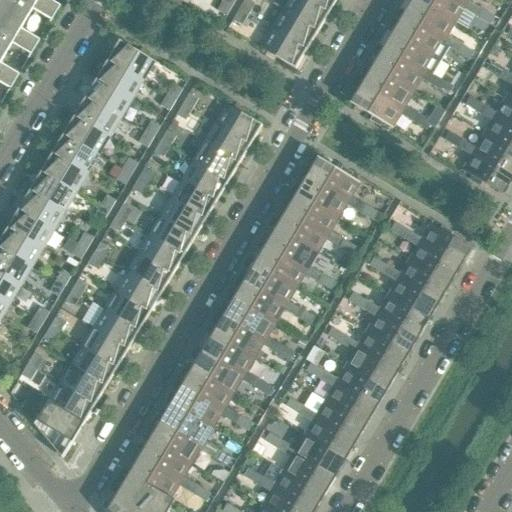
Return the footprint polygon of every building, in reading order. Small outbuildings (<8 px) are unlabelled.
[(0,0),(0,16),(6,20),(17,0),(0,0)] [(52,21),(61,6),(51,0),(17,0),(6,20),(21,29),(33,9),(51,20),(52,21)] [(227,17),(233,6),(224,0),(217,11),(227,17)] [(249,15),(255,4),(248,0),(245,0),(240,10),(249,15)] [(330,13),(307,0),(291,0),(285,12),(319,32),(326,20),(325,19),(327,16),(328,16),(330,13)] [(307,0),(330,13),(337,2),(336,1),(336,0),(307,0)] [(455,22),(418,0),(416,4),(419,6),(416,10),(414,9),(410,15),(408,18),(444,40),(447,36),(455,22)] [(465,4),(457,0),(418,0),(455,22),(463,9),(477,17),(481,9),(467,1),(465,4)] [(495,18),(481,9),(477,17),(491,26),(493,22),(495,18)] [(242,26),(249,15),(240,10),(233,20),(242,26)] [(319,32),(285,12),(274,30),(308,50),(315,39),(313,38),(316,34),(317,35),(319,32)] [(399,32),(397,35),(441,61),(449,48),(456,52),(461,44),(447,36),(444,40),(408,18),(407,18),(406,22),(402,28),(404,29),(402,34),(399,32)] [(31,55),(40,40),(41,40),(39,39),(21,29),(6,20),(0,29),(0,62),(1,63),(13,43),(31,54),(30,55),(31,55)] [(308,50),(274,30),(262,50),(267,53),(265,57),(274,62),(276,58),(296,70),(303,57),(302,57),(305,53),(306,54),(308,50)] [(389,50),(387,53),(424,75),(426,71),(432,75),(441,61),(397,35),(396,39),(398,40),(395,45),(393,44),(389,50)] [(154,61),(149,58),(152,54),(142,48),(140,53),(120,41),(118,45),(119,46),(117,49),(115,49),(109,60),(143,81),(154,61)] [(474,53),(461,44),(456,52),(470,60),(472,57),(474,53)] [(424,75),(387,53),(385,57),(381,64),(384,65),(382,70),(379,68),(377,71),(413,92),(421,79),(435,87),(440,79),(432,75),(426,71),(424,75)] [(143,81),(109,60),(107,64),(108,64),(105,68),(104,67),(97,79),(132,100),(143,81)] [(11,90),(20,74),(19,73),(19,74),(1,63),(0,62),(0,82),(10,88),(10,89),(11,90)] [(489,66),(486,70),(500,79),(505,71),(491,63),(489,66)] [(413,92),(377,71),(375,75),(377,76),(375,80),(373,79),(369,86),(369,85),(366,88),(402,110),(405,106),(413,92)] [(511,75),(505,71),(500,79),(511,85),(511,90),(506,101),(511,103),(511,75)] [(132,100),(97,79),(95,82),(96,83),(94,87),(93,86),(86,98),(121,118),(132,100)] [(453,88),(440,79),(435,87),(449,96),(451,92),(453,88)] [(176,101),(183,90),(173,85),(167,95),(176,101)] [(402,110),(366,88),(364,92),(365,92),(361,99),(363,100),(360,104),(358,102),(355,106),(373,117),(370,121),(381,127),(383,123),(392,128),(400,114),(414,122),(419,114),(405,106),(402,110)] [(192,110),(199,99),(189,94),(183,105),(192,110)] [(170,112),(176,101),(167,95),(161,106),(170,112)] [(121,118),(86,98),(84,101),(85,102),(83,105),(82,104),(75,116),(109,137),(121,118)] [(468,102),(466,106),(479,114),(484,106),(470,98),(468,102)] [(498,114),(496,118),(511,127),(511,103),(506,101),(498,114)] [(262,126),(243,114),(246,110),(236,104),(234,109),(228,106),(217,125),(251,145),(258,134),(257,133),(259,130),(260,130),(262,126)] [(186,121),(192,110),(183,105),(177,116),(186,121)] [(484,106),(479,114),(493,122),(485,135),(511,151),(511,127),(496,118),(498,114),(484,106)] [(419,114),(414,122),(428,131),(430,127),(433,123),(419,114)] [(109,137),(75,116),(73,119),(74,120),(72,124),(71,123),(64,135),(98,155),(109,137)] [(155,138),(161,127),(152,121),(145,132),(155,138)] [(251,145),(217,125),(206,143),(240,164),(247,152),(246,152),(248,148),(249,149),(251,145)] [(171,147),(177,137),(168,131),(161,142),(171,147)] [(148,149),(155,138),(145,132),(139,143),(148,149)] [(447,137),(445,140),(459,149),(463,141),(449,133),(447,137)] [(98,155),(64,135),(62,138),(63,139),(61,142),(60,142),(53,153),(87,174),(98,155)] [(477,149),(475,153),(511,175),(511,174),(511,151),(485,135),(477,149)] [(463,141),(459,149),(472,157),(464,172),(472,177),(470,180),(480,186),(483,183),(501,193),(503,189),(500,188),(503,183),(505,184),(509,178),(511,175),(475,153),(477,149),(463,141)] [(164,158),(171,147),(161,142),(155,153),(164,158)] [(240,164),(206,143),(195,162),(229,182),(236,171),(235,170),(237,167),(238,167),(240,164)] [(87,174),(53,153),(51,156),(52,157),(50,161),(49,160),(42,172),(76,192),(87,174)] [(133,175),(139,164),(130,159),(123,169),(133,175)] [(360,182),(351,177),(353,173),(343,167),(340,171),(323,160),(320,165),(322,167),(320,171),(318,170),(314,176),(311,179),(348,200),(351,197),(360,182)] [(229,182),(195,162),(184,181),(218,201),(225,189),(224,189),(226,185),(227,186),(229,182)] [(148,185),(155,174),(146,168),(139,179),(148,185)] [(126,186),(133,175),(123,169),(117,180),(126,186)] [(76,192),(42,172),(40,175),(41,176),(39,179),(38,179),(31,190),(65,211),(76,192)] [(142,195),(148,185),(139,179),(133,190),(142,195)] [(348,200),(311,179),(310,183),(306,189),(308,190),(306,195),(303,193),(301,196),(338,218),(346,205),(360,213),(365,205),(351,197),(348,200)] [(218,201),(184,181),(173,199),(207,220),(214,208),(213,207),(215,204),(216,204),(218,201)] [(65,211),(31,190),(29,194),(30,194),(28,198),(27,197),(20,209),(54,230),(65,211)] [(111,212),(117,201),(108,196),(101,206),(111,212)] [(338,218),(301,196),(300,200),(302,201),(299,206),(297,204),(293,211),(290,214),(327,235),(330,232),(338,218)] [(207,220),(173,199),(161,218),(196,238),(203,226),(202,226),(204,222),(205,223),(207,220)] [(126,221),(133,211),(123,205),(117,216),(126,221)] [(376,217),(378,213),(365,205),(360,213),(374,221),(376,217)] [(104,223),(111,212),(101,206),(95,217),(104,223)] [(54,230),(20,209),(18,212),(19,213),(17,217),(16,216),(9,228),(43,248),(54,230)] [(327,235),(290,214),(289,218),(286,224),(287,225),(285,230),(283,228),(280,231),(317,253),(325,240),(339,248),(344,240),(330,232),(327,235)] [(120,232),(126,221),(117,216),(111,227),(120,232)] [(196,238),(161,218),(150,236),(185,257),(192,245),(190,245),(193,241),(194,241),(196,238)] [(405,239),(409,231),(395,223),(393,227),(391,231),(405,239)] [(468,247),(451,237),(453,233),(442,226),(440,230),(432,225),(423,240),(421,244),(457,266),(459,262),(458,262),(462,255),(461,254),(463,250),(465,251),(468,247)] [(43,248),(9,228),(7,231),(8,232),(5,235),(4,235),(0,241),(0,247),(32,267),(43,248)] [(317,253),(280,231),(279,235),(281,236),(278,241),(276,239),(272,246),(269,249),(306,271),(309,267),(317,253)] [(457,266),(421,244),(423,240),(409,231),(405,239),(418,247),(410,261),(447,283),(448,279),(446,278),(449,274),(451,275),(454,268),(455,269),(457,266)] [(89,249),(95,238),(86,233),(79,243),(89,249)] [(185,257),(150,236),(139,255),(173,275),(180,263),(179,263),(182,259),(183,260),(185,257)] [(357,248),(344,240),(339,248),(353,256),(355,252),(357,248)] [(104,258),(111,248),(102,242),(95,253),(104,258)] [(82,260),(89,249),(79,243),(73,254),(82,260)] [(32,267),(0,247),(0,272),(21,285),(32,267)] [(306,271),(269,249),(268,253),(265,259),(266,260),(264,265),(262,263),(259,266),(296,288),(304,275),(318,283),(323,275),(309,267),(306,271)] [(98,269),(104,258),(95,253),(89,264),(98,269)] [(173,275),(139,255),(128,273),(162,294),(169,282),(168,282),(170,278),(171,279),(173,275)] [(384,275),(388,267),(374,258),(372,262),(370,266),(384,275)] [(447,283),(410,261),(402,275),(400,279),(437,301),(438,297),(437,297),(441,290),(440,289),(442,285),(444,286),(447,283)] [(296,288),(259,266),(258,270),(260,271),(257,276),(256,275),(251,282),(251,281),(248,284),(285,306),(288,302),(296,288)] [(437,301),(400,279),(402,275),(388,267),(384,275),(397,283),(389,296),(426,318),(428,315),(425,313),(428,309),(430,310),(434,304),(437,301)] [(67,286),(73,275),(64,270),(57,281),(67,286)] [(21,285),(0,272),(0,298),(10,304),(21,285)] [(162,294),(128,273),(117,292),(151,312),(158,301),(157,300),(159,297),(160,297),(162,294)] [(334,287),(337,283),(323,275),(318,283),(332,291),(334,287)] [(82,295),(89,285),(79,279),(73,290),(82,295)] [(60,297),(67,286),(57,281),(51,291),(60,297)] [(285,306),(248,284),(247,288),(244,295),(245,296),(243,300),(241,299),(238,302),(275,324),(283,310),(297,318),(302,310),(288,302),(285,306)] [(76,306),(82,295),(73,290),(67,301),(76,306)] [(151,312),(117,292),(106,310),(140,331),(147,319),(146,319),(148,315),(149,316),(151,312)] [(368,301),(354,293),(351,297),(349,301),(363,309),(368,301)] [(426,318),(389,296),(381,310),(379,314),(416,336),(417,332),(420,325),(419,324),(421,320),(424,321),(426,318)] [(0,320),(10,304),(0,298),(0,320)] [(416,336),(379,314),(381,310),(368,301),(363,309),(376,318),(368,331),(405,353),(407,350),(404,348),(407,344),(409,345),(413,339),(416,336)] [(275,324),(238,302),(237,305),(239,307),(236,311),(234,310),(230,317),(230,316),(227,319),(264,341),(267,337),(275,324)] [(44,323),(50,313),(41,307),(35,317),(44,323)] [(140,331),(106,310),(95,329),(129,349),(136,338),(135,337),(137,334),(138,334),(140,331)] [(316,318),(302,310),(297,318),(311,326),(313,322),(316,318)] [(37,335),(44,323),(35,317),(28,329),(37,335)] [(59,333),(66,322),(56,317),(50,328),(59,333)] [(264,341),(227,319),(226,323),(223,330),(224,331),(222,335),(220,334),(217,337),(254,358),(262,345),(276,353),(281,345),(267,337),(264,341)] [(53,344),(59,333),(50,328),(43,339),(53,344)] [(346,337),(333,328),(330,332),(328,336),(342,345),(346,337)] [(129,349),(95,329),(84,347),(118,368),(125,357),(124,356),(126,352),(127,353),(129,349)] [(405,353),(368,331),(360,345),(358,349),(395,371),(396,367),(400,360),(398,359),(401,355),(403,356),(405,353)] [(254,358),(217,337),(216,340),(218,342),(215,346),(214,345),(210,352),(209,351),(207,354),(243,376),(246,372),(254,358)] [(395,371),(358,349),(360,345),(346,337),(342,345),(356,353),(347,366),(384,388),(386,385),(384,383),(386,379),(388,380),(392,374),(395,371)] [(294,354),(281,345),(276,353),(290,362),(292,358),(294,354)] [(118,368),(84,347),(73,366),(107,386),(114,375),(113,374),(115,371),(116,371),(118,368)] [(34,354),(28,365),(38,370),(40,372),(47,361),(44,359),(34,354)] [(243,376),(207,354),(205,358),(206,358),(202,365),(204,366),(201,370),(199,369),(196,372),(233,394),(241,380),(255,388),(260,380),(246,372),(243,376)] [(325,372),(311,364),(309,368),(307,372),(321,380),(325,372)] [(28,365),(22,375),(31,381),(38,370),(28,365)] [(107,386),(73,366),(62,385),(96,405),(103,394),(102,393),(104,389),(105,390),(107,386)] [(384,388),(347,366),(339,380),(337,384),(374,406),(375,403),(374,402),(378,396),(377,395),(379,390),(382,392),(384,388)] [(38,370),(31,381),(39,386),(45,375),(40,372),(38,370)] [(233,394),(196,372),(195,375),(197,377),(194,381),(193,380),(189,387),(188,386),(186,389),(223,411),(225,408),(233,394)] [(374,406),(337,384),(339,380),(325,372),(321,380),(335,388),(326,402),(363,424),(365,420),(362,419),(365,414),(367,415),(370,409),(371,409),(374,406)] [(272,392),(274,388),(260,380),(255,388),(269,396),(272,392)] [(96,405),(62,385),(51,403),(85,423),(92,412),(91,412),(93,408),(94,409),(96,405)] [(223,411),(186,389),(184,393),(185,393),(181,400),(183,401),(180,405),(178,404),(175,407),(212,428),(220,416),(234,424),(238,416),(225,408),(223,411)] [(304,407),(291,399),(288,403),(286,407),(300,415),(304,407)] [(363,424),(326,402),(318,415),(316,419),(353,441),(354,438),(354,437),(358,431),(356,430),(358,426),(361,427),(363,424)] [(64,459),(81,431),(80,430),(82,427),(83,427),(85,423),(51,403),(43,416),(42,416),(36,425),(64,459)] [(212,428),(175,407),(174,410),(176,412),(173,416),(172,415),(168,422),(167,422),(165,424),(202,446),(204,442),(212,428)] [(353,441),(316,419),(318,415),(304,407),(300,415),(314,423),(305,437),(342,459),(344,455),(342,454),(344,449),(346,451),(350,444),(353,441)] [(253,424),(238,416),(234,424),(248,432),(250,428),(253,424)] [(202,446),(165,424),(165,425),(163,429),(164,429),(160,435),(162,436),(159,440),(157,439),(154,442),(191,464),(199,450),(213,458),(218,450),(204,442),(202,446)] [(284,442),(270,434),(267,438),(265,442),(279,450),(284,442)] [(342,459),(305,437),(297,450),(295,454),(332,476),(334,473),(333,472),(337,466),(335,465),(337,461),(340,462),(342,459)] [(191,464),(154,442),(153,446),(155,447),(152,451),(151,450),(147,457),(146,457),(144,460),(181,481),(183,478),(191,464)] [(332,476),(295,454),(297,450),(284,442),(279,450),(293,458),(285,472),(321,494),(323,490),(321,489),(323,485),(325,486),(329,479),(332,476)] [(232,459),(218,450),(213,458),(227,467),(230,463),(232,459)] [(181,481),(144,460),(142,463),(143,464),(139,470),(141,471),(138,476),(136,474),(133,477),(170,499),(171,498),(178,485),(192,494),(197,486),(183,478),(181,481)] [(263,477),(249,469),(246,473),(244,477),(258,485),(263,477)] [(321,494),(285,472),(276,486),(274,490),(311,511),(312,508),(312,507),(316,501),(314,500),(317,496),(319,497),(321,494)] [(170,499),(133,477),(132,481),(134,482),(131,486),(129,485),(124,494),(154,511),(168,511),(176,500),(171,498),(170,499)] [(310,511),(311,511),(274,490),(276,486),(263,477),(258,485),(272,493),(264,507),(271,511),(310,511)] [(211,494),(197,486),(192,494),(206,502),(208,498),(211,494)] [(154,511),(124,494),(120,491),(107,511),(154,511)]
